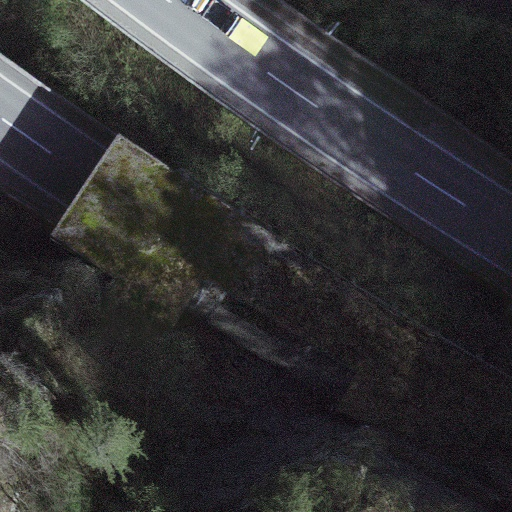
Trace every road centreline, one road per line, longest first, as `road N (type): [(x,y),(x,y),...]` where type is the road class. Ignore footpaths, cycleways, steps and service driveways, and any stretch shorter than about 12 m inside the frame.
road 1 (motorway): [(0,113),(309,321),(511,440)]
road 2 (motorway): [(511,232),(171,0)]
